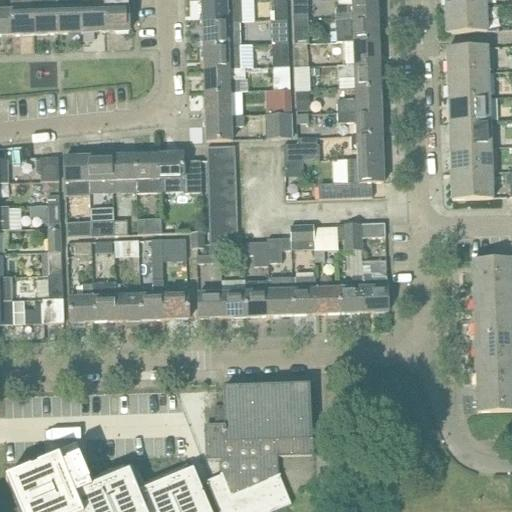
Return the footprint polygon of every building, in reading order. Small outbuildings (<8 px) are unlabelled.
[(105,33),(104,0),(80,0),(81,9),(82,34),(105,33)] [(104,0),(105,33),(129,32),(127,0),(104,0)] [(243,23),(242,0),(201,2),(202,25),(240,24),(243,23)] [(274,0),(275,22),(288,22),(286,0),(274,0)] [(292,0),(293,21),(302,21),(306,21),(305,0),(292,0)] [(352,0),(352,8),(335,9),(335,20),(378,19),(376,0),(352,0)] [(485,0),(444,0),(445,8),(486,7),(485,0)] [(486,7),(445,8),(446,34),(487,33),(486,7)] [(81,9),(57,10),(58,35),(82,34),(81,9)] [(57,10),(33,11),(34,36),(58,35),(57,10)] [(0,36),(11,37),(10,12),(0,11),(0,36)] [(34,36),(33,11),(10,12),(11,37),(34,36)] [(378,42),(378,19),(335,20),(336,44),(354,43),(378,42)] [(302,21),(293,21),(294,45),(303,45),(307,45),(306,21),(302,21)] [(275,22),(272,22),(273,46),(288,45),(288,22),(275,22)] [(240,24),(202,25),(203,48),(241,47),(240,24)] [(378,42),(354,43),(354,67),(379,66),(378,42)] [(244,45),(243,67),(255,67),(256,45),(244,45)] [(288,45),(273,46),(273,64),(289,63),(288,45)] [(303,45),(294,45),(295,69),(303,69),(308,69),(307,45),(303,45)] [(241,47),(203,48),(204,72),(242,71),(241,47)] [(447,76),(488,74),(487,49),(446,50),(447,76)] [(379,66),(354,67),(337,68),(338,91),(355,91),(380,90),(379,66)] [(289,69),(274,70),(274,88),(290,87),(289,69)] [(303,69),(295,69),(295,93),(304,92),(309,92),(308,69),(303,69)] [(245,71),(242,71),(204,72),(204,96),(230,95),(229,83),(245,83),(245,71)] [(489,99),(488,74),(447,76),(448,101),(489,99)] [(355,91),(356,102),(336,103),(337,115),(381,113),(380,90),(355,91)] [(304,92),(295,93),(296,109),(305,109),(309,109),(309,92),(304,92)] [(230,95),(204,96),(205,119),(231,118),(230,95)] [(490,124),(489,99),(448,101),(449,126),(490,124)] [(381,113),(337,115),(337,126),(356,125),(357,137),(382,136),(381,113)] [(266,116),(267,141),(291,140),(290,115),(266,116)] [(308,126),(308,116),(293,116),(293,126),(308,126)] [(243,118),(231,118),(205,119),(206,143),(231,142),(231,130),(243,130),(243,118)] [(491,149),(490,124),(449,126),(450,151),(491,149)] [(382,136),(357,137),(357,157),(346,157),(346,161),(382,160),(382,136)] [(301,140),(297,140),(297,146),(283,146),(283,163),(315,162),(319,162),(319,158),(318,139),(301,140)] [(235,163),(234,148),(206,149),(207,164),(235,163)] [(492,174),(491,149),(450,151),(451,176),(492,174)] [(159,156),(160,196),(170,196),(170,192),(183,192),(183,195),(201,194),(200,162),(183,163),(182,155),(159,156)] [(137,193),(136,156),(112,157),(113,194),(137,193)] [(159,156),(136,156),(137,193),(137,197),(160,196),(159,156)] [(113,194),(112,157),(88,158),(89,184),(89,195),(113,194)] [(89,184),(88,158),(64,159),(64,185),(89,184)] [(58,159),(40,160),(41,184),(59,183),(58,159)] [(382,160),(346,161),(347,182),(318,183),(319,197),(350,196),(350,185),(383,184),(382,160)] [(235,177),(235,163),(207,164),(207,178),(235,177)] [(492,200),(492,174),(451,176),(451,201),(492,200)] [(235,177),(207,178),(207,191),(236,191),(235,177)] [(236,191),(207,191),(208,205),(236,204),(236,191)] [(59,197),(46,198),(47,207),(50,207),(59,207),(59,197)] [(236,218),(236,204),(208,205),(208,219),(236,218)] [(59,207),(50,207),(50,224),(63,224),(62,207),(59,207)] [(10,208),(0,208),(0,231),(10,231),(10,208)] [(13,209),(14,229),(23,228),(22,208),(13,209)] [(237,232),(236,218),(208,219),(209,233),(237,232)] [(138,221),(138,224),(138,237),(161,237),(161,225),(161,220),(138,221)] [(138,237),(138,224),(115,225),(115,238),(138,237)] [(115,225),(91,226),(91,239),(115,238),(115,225)] [(176,225),(161,225),(161,237),(176,236),(176,225)] [(360,226),(361,240),(384,239),(384,225),(360,226)] [(91,239),(91,226),(66,226),(67,240),(91,239)] [(361,251),(361,240),(360,226),(343,226),(344,251),(361,251)] [(290,240),(290,243),(313,242),(313,230),(313,227),(289,228),(290,240)] [(337,229),(313,230),(313,242),(314,251),(324,251),(338,250),(337,242),(337,229)] [(48,255),(60,254),(59,230),(47,231),(48,255)] [(237,245),(237,232),(209,233),(209,246),(237,245)] [(203,233),(191,234),(191,250),(203,250),(203,233)] [(162,240),(151,241),(151,263),(162,262),(162,240)] [(186,240),(162,240),(162,262),(186,262),(186,240)] [(290,240),(266,240),(266,247),(267,265),(281,264),(281,252),(291,252),(290,243),(290,240)] [(116,243),(116,251),(116,258),(139,258),(138,242),(116,243)] [(116,251),(116,243),(92,244),(92,259),(110,258),(110,251),(116,251)] [(92,259),(92,244),(73,244),(73,260),(92,259)] [(237,245),(209,246),(210,256),(220,256),(220,255),(237,255),(237,245)] [(267,272),(267,265),(266,247),(245,248),(245,260),(254,260),(254,272),(267,272)] [(324,251),(314,251),(314,264),(325,264),(324,251)] [(60,254),(48,255),(42,255),(43,277),(47,277),(61,277),(60,254)] [(220,256),(210,256),(210,257),(196,258),(197,266),(220,265),(220,256)] [(473,288),(511,286),(511,260),(472,262),(473,288)] [(362,279),(364,314),(388,313),(386,278),(373,279),(372,275),(363,275),(363,279),(362,279)] [(61,277),(47,277),(48,301),(63,301),(63,300),(62,277),(61,277)] [(316,291),(317,291),(316,279),(292,280),(293,317),(316,316),(316,291)] [(352,289),(339,290),(340,315),(364,314),(362,279),(352,279),(352,289)] [(293,317),(292,280),(269,281),(269,284),(269,317),(293,317)] [(269,317),(269,284),(245,285),(245,293),(246,318),(269,317)] [(511,286),(473,288),(474,313),(511,311),(511,286)] [(339,290),(317,291),(316,291),(316,316),(340,315),(339,290)] [(246,318),(245,293),(222,294),(222,319),(246,318)] [(222,319),(222,294),(198,295),(198,300),(198,320),(222,319)] [(188,295),(164,296),(165,321),(188,320),(188,295)] [(165,321),(164,296),(140,297),(141,322),(165,321)] [(140,297),(116,298),(117,323),(141,322),(140,297)] [(117,323),(116,298),(93,299),(93,324),(117,323)] [(93,324),(93,299),(69,299),(70,324),(93,324)] [(48,301),(42,302),(43,325),(63,325),(63,301),(48,301)] [(11,302),(0,302),(0,326),(12,327),(11,302)] [(511,311),(474,313),(475,338),(511,336),(511,311)] [(511,336),(475,338),(475,363),(511,361),(511,336)] [(511,386),(511,361),(475,363),(476,388),(511,386)] [(511,386),(476,388),(477,414),(511,412),(511,386)] [(224,429),(205,430),(206,461),(228,460),(229,479),(224,481),(222,474),(221,474),(230,498),(280,476),(280,475),(277,476),(276,458),(292,457),(312,456),(312,449),(312,439),(309,388),(222,391),(224,429)] [(55,459),(4,480),(17,511),(210,511),(194,471),(136,494),(128,473),(87,489),(71,450),(54,457),(55,459)] [(227,492),(218,496),(224,511),(275,511),(291,506),(287,497),(279,477),(280,477),(280,476),(230,498),(227,492)]
